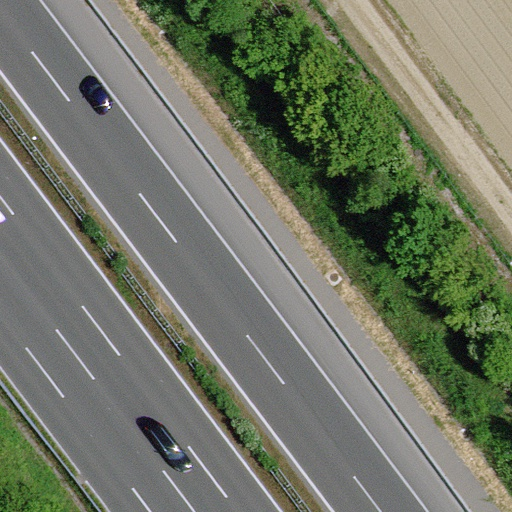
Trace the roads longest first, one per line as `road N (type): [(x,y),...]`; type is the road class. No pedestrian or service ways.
road 1 (motorway): [(386,511),(1,0)]
road 2 (motorway): [(0,263),(187,511)]
road 3 (track): [(353,0),(511,210)]
